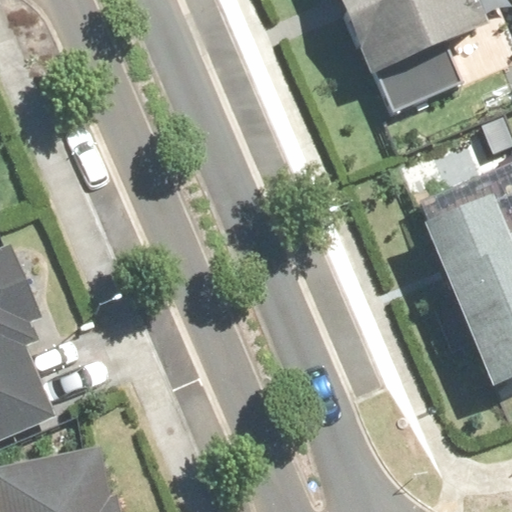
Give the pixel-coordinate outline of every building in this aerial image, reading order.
[(331,0),(369,86),(484,35),(468,0),(331,0)] [(290,166),(252,78),(220,91),(258,180),(290,166)] [(511,242),(503,247),(489,214),(424,242),(490,397),(511,388),(511,242)] [(0,446),(53,421),(13,336),(41,322),(8,254),(0,257),(0,446)] [(0,511),(111,511),(97,455),(0,480),(0,511)]
